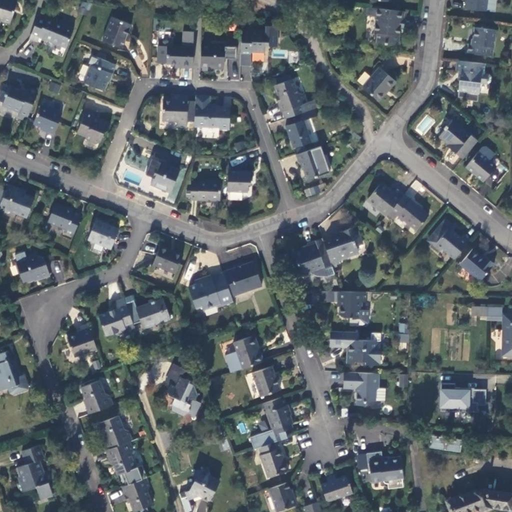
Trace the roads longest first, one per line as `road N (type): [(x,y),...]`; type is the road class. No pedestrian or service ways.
road 1 (residential): [(100,511),(33,337),(50,297),(122,271),(145,213)]
road 2 (residential): [(291,217),(247,89),(142,85),(96,194)]
road 3 (residential): [(256,228),(337,459)]
road 4 (residential): [(385,139),(511,238)]
road 5 (residential): [(385,139),(427,78),(437,0)]
road 6 (residential): [(291,217),(323,207),(385,139)]
